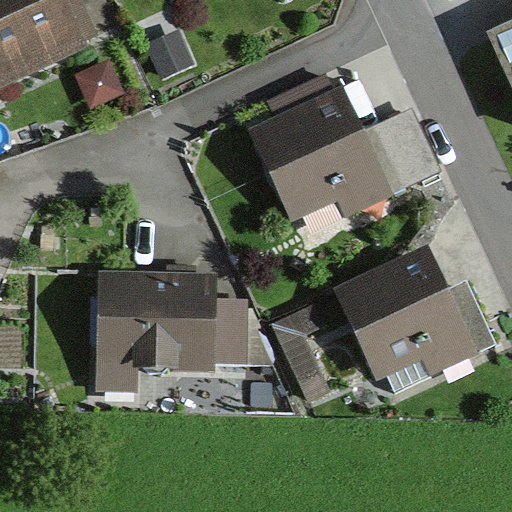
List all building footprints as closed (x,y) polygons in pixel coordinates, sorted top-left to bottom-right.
[(0,0),(0,97),(83,60),(56,0),(0,0)] [(511,36),(494,44),(511,85),(511,36)] [(342,94),(248,137),(291,230),(337,209),(344,223),(391,201),(342,94)] [(427,251),(332,294),(382,402),(496,351),(467,287),(447,296),(427,251)] [(216,285),(105,284),(104,379),(214,381),(216,285)]
